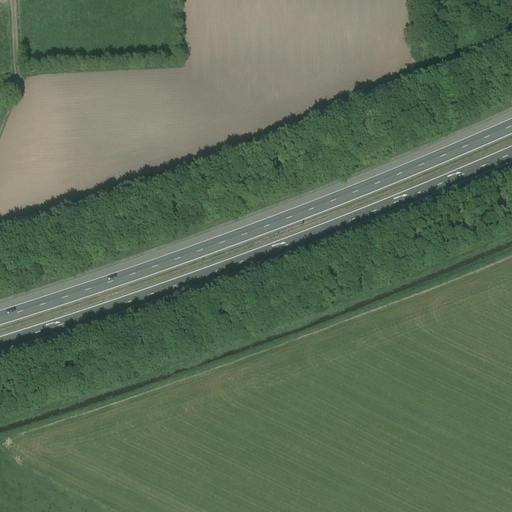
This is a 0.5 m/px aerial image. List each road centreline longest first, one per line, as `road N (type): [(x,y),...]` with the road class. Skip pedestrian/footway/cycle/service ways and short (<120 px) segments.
road 1 (motorway): [(511,125),(317,207),(0,317)]
road 2 (motorway): [(0,344),(245,261),(511,153)]
